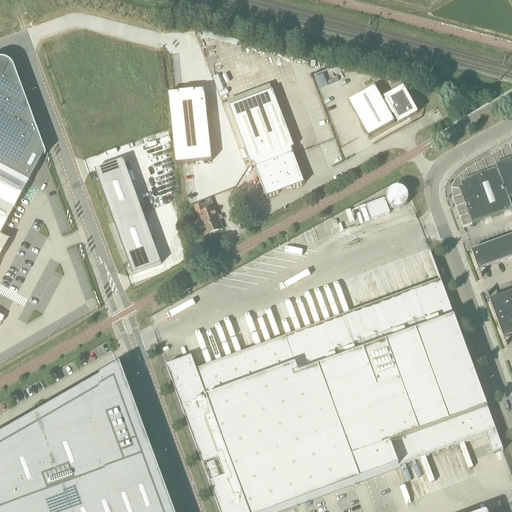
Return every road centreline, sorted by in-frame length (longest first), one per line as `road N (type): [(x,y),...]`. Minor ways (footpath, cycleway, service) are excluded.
road 1 (unclassified): [(197,511),(22,40),(0,47)]
road 2 (unknown): [(134,342),(436,210)]
road 3 (unclassified): [(511,122),(432,175),(431,196),(466,294)]
